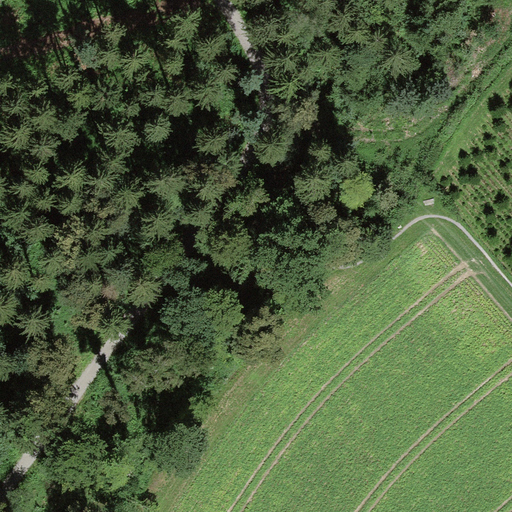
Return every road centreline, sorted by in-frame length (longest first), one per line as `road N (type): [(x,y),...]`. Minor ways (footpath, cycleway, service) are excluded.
road 1 (track): [(0,490),(231,175)]
road 2 (track): [(231,175),(255,127),(260,81),(224,0)]
